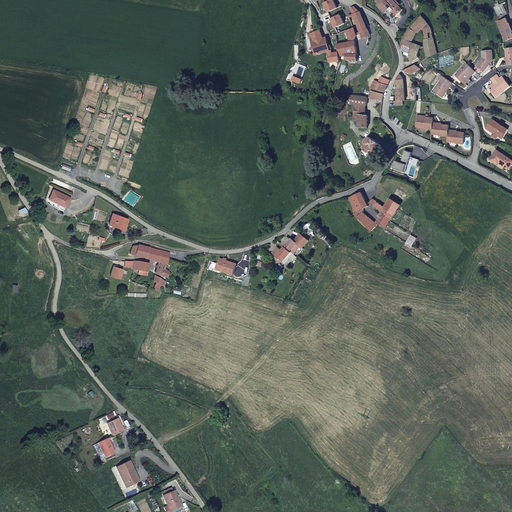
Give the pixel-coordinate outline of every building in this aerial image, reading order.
[(384,13),(387,9),(390,7),(393,11),(397,14),(401,10),(401,8),(398,5),(393,0),(377,0),(380,2),(378,4),(377,5),(384,13)] [(506,11),(503,3),(496,6),(494,7),(498,15),(506,11)] [(363,17),(361,11),(360,12),(353,15),(360,32),(368,29),(363,17)] [(348,30),(354,27),(349,13),(326,23),(331,37),(348,30)] [(428,23),(421,16),(410,28),(406,34),(401,45),(400,48),(404,50),(412,54),(416,44),(411,42),(416,33),(422,28),(428,23)] [(511,30),(507,18),(498,22),(506,40),(511,37),(511,30)] [(431,29),(428,23),(422,28),(425,39),(426,38),(433,37),(431,29)] [(354,27),(348,30),(350,37),(354,39),(356,35),(354,27)] [(370,35),(368,29),(360,32),(362,38),(370,35)] [(318,40),(324,38),(320,30),(311,34),(314,41),(315,41),(317,45),(313,46),(315,52),(317,54),(321,53),(318,40)] [(318,40),(321,53),(328,51),(332,49),(332,48),(327,37),(324,38),(318,40)] [(425,40),(425,47),(435,44),(433,37),(426,38),(426,40),(425,40)] [(358,61),(355,42),(355,41),(338,44),(339,51),(339,55),(346,55),(346,59),(351,60),(351,61),(358,61)] [(412,54),(410,59),(413,62),(418,58),(417,55),(420,46),(416,44),(412,54)] [(427,58),(437,53),(435,44),(425,47),(427,58)] [(332,49),(328,51),(330,62),(340,61),(339,55),(339,51),(333,52),(332,49)] [(476,71),(480,75),(491,63),(490,59),(493,59),(493,50),(483,51),(483,58),(477,64),(480,67),(476,71)] [(476,71),(468,63),(456,74),(465,82),(476,71)] [(416,64),(403,70),(410,74),(421,68),(416,64)] [(496,82),(494,83),(489,87),(495,95),(503,89),(504,90),(510,86),(504,79),(502,80),(500,78),(497,75),(493,78),(496,82)] [(443,96),(453,82),(443,76),(434,90),(443,96)] [(371,88),(385,91),(390,80),(382,77),(379,82),(375,80),(371,88)] [(416,87),(411,87),(411,100),(417,100),(417,97),(421,97),(421,88),(416,85),(416,87)] [(404,87),(397,88),(398,100),(403,100),(406,100),(404,87)] [(384,94),(370,90),(368,96),(382,100),(384,94)] [(352,95),(350,103),(355,104),(365,105),(366,106),(367,97),(352,95)] [(355,104),(354,114),(364,114),(365,105),(355,104)] [(364,114),(354,114),(353,119),(359,120),(358,127),(368,127),(368,115),(364,114)] [(433,122),(434,118),(424,117),(424,116),(418,115),(417,125),(425,126),(424,128),(433,129),(433,122)] [(487,127),(503,138),(508,129),(493,119),(487,127)] [(440,134),(440,135),(440,136),(448,136),(449,129),(449,125),(440,124),(440,123),(433,122),(433,129),(432,133),(440,134)] [(456,141),(456,142),(464,143),(465,132),(449,129),(448,136),(448,140),(456,141)] [(381,145),(370,137),(365,143),(364,146),(366,147),(365,150),(376,157),(379,153),(377,151),(381,145)] [(504,164),(509,168),(511,163),(511,160),(496,150),(490,160),(498,165),(499,163),(503,166),(504,164)] [(70,197),(53,189),(48,199),(56,202),(54,206),(58,208),(58,207),(64,210),(70,197)] [(352,204),(354,214),(360,211),(359,210),(368,206),(361,192),(353,195),(356,203),(352,204)] [(383,203),(387,196),(383,194),(378,203),(384,207),(386,205),(383,203)] [(385,228),(390,220),(400,205),(387,196),(383,203),(386,205),(384,207),(378,203),(372,198),(370,201),(378,208),(380,210),(378,213),(380,215),(376,222),(385,228)] [(54,206),(56,202),(48,199),(46,197),(48,204),(54,206)] [(360,211),(354,214),(371,231),(377,225),(360,211)] [(127,219),(112,213),(109,223),(124,229),(127,219)] [(397,224),(390,220),(385,228),(392,232),(397,224)] [(287,237),(281,243),(285,246),(291,252),(294,254),(298,249),(297,247),(299,245),(301,246),(302,247),(308,240),(301,234),(295,241),(292,238),(290,240),(287,237)] [(410,234),(405,242),(410,245),(415,237),(410,234)] [(134,254),(138,244),(132,245),(129,253),(134,254)] [(149,246),(138,244),(134,254),(145,257),(149,246)] [(297,247),(298,249),(294,254),(296,255),(302,247),(301,246),(299,245),(297,247)] [(166,262),(169,251),(149,246),(145,257),(151,259),(159,261),(156,271),(167,276),(169,271),(164,267),(166,262)] [(291,252),(285,246),(282,250),(277,246),(273,252),(281,259),(284,261),(291,252)] [(294,254),(291,252),(284,261),(289,266),(297,257),(296,255),(294,254)] [(284,261),(281,259),(280,260),(289,267),(289,266),(284,261)] [(133,260),(133,267),(139,268),(148,270),(149,262),(133,260)] [(110,275),(119,277),(121,271),(126,273),(127,270),(117,267),(118,265),(113,264),(110,275)] [(159,290),(165,281),(160,278),(161,277),(156,275),(153,280),(157,282),(153,288),(159,290)] [(107,423),(114,435),(124,430),(121,424),(118,418),(107,423)] [(99,442),(106,457),(113,453),(111,448),(112,447),(108,438),(99,442)] [(129,460),(116,466),(126,486),(136,481),(131,470),(133,469),(129,460)] [(174,491),(163,495),(169,510),(170,511),(175,511),(182,509),(174,491)]
